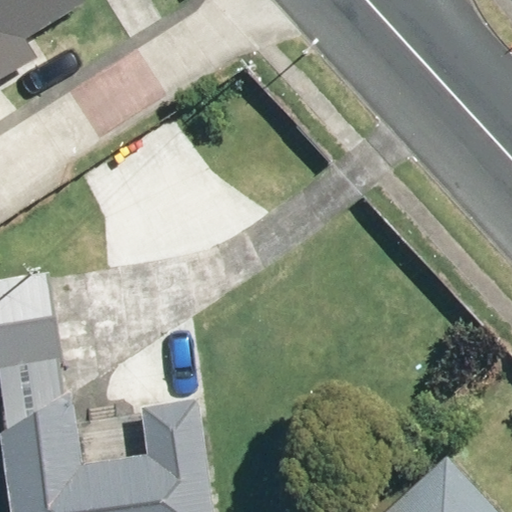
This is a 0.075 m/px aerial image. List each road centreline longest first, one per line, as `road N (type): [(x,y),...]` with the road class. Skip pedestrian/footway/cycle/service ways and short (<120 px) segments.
road 1 (residential): [(248,0),(0,162)]
road 2 (tertiary): [(511,167),(354,0)]
